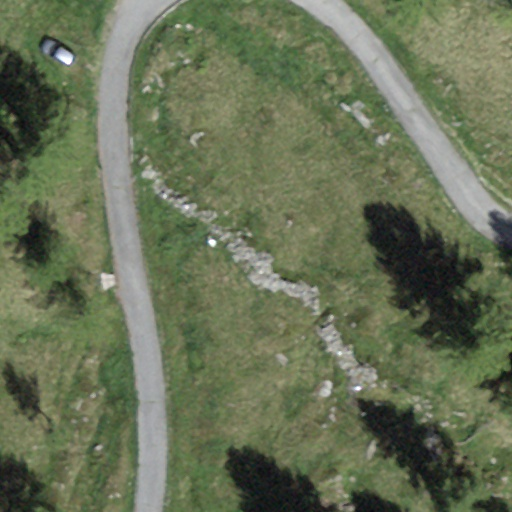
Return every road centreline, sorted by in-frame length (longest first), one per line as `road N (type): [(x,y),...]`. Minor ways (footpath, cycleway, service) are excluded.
road 1 (unclassified): [(151,0),(126,37),(114,122),(154,422),(148,511)]
road 2 (unclassified): [(511,236),(473,207),(321,0)]
